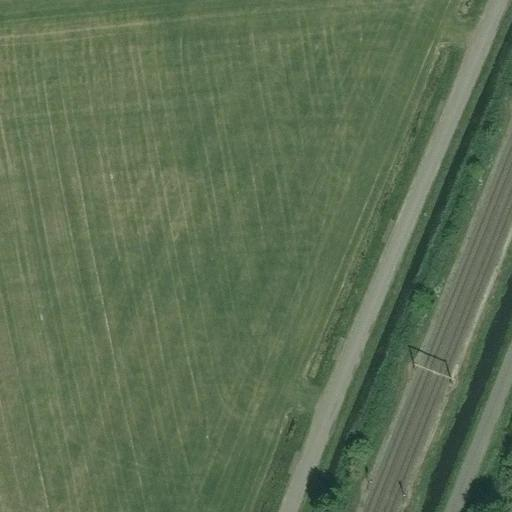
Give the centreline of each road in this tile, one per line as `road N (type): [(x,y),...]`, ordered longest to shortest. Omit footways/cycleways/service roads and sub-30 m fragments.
road 1 (unclassified): [(289,511),(500,0)]
road 2 (unclassified): [(452,511),(511,361)]
